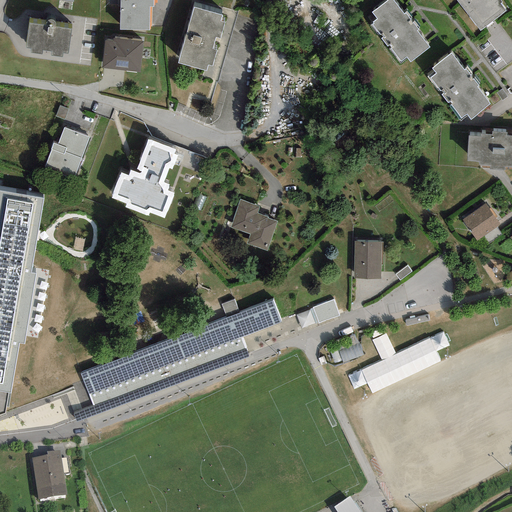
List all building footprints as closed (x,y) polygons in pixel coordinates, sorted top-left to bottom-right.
[(153,0),(120,0),(120,30),(149,30),(150,6),(153,6),(153,0)] [(430,48),(394,0),(386,0),(371,12),(377,20),(372,24),(401,63),(406,59),(410,63),(430,48)] [(457,0),(460,4),(480,30),(504,12),(498,3),(499,2),(497,0),(457,0)] [(223,14),(194,7),(179,62),(206,70),(207,65),(212,66),(216,51),(211,49),(215,38),(220,39),(224,23),(221,22),(223,14)] [(71,30),(29,24),(26,48),(30,48),(29,53),(41,55),(42,50),(51,51),(50,55),(61,56),(62,52),(67,53),(71,30)] [(142,41),(104,39),(102,69),(140,71),(142,41)] [(490,102),(451,52),(430,68),(433,72),(427,77),(459,118),(465,114),(469,119),(490,102)] [(90,136),(64,127),(57,145),(53,144),(44,168),(75,179),(90,136)] [(480,138),(468,138),(467,161),(479,162),(479,165),(490,165),(489,167),(502,168),(503,165),(511,166),(511,137),(507,137),(506,134),(491,133),(491,137),(480,136),(480,138)] [(175,150),(148,140),(136,172),(130,170),(128,175),(120,172),(110,198),(125,204),(123,208),(147,216),(149,213),(164,219),(173,193),(167,191),(169,185),(163,182),(168,168),(171,169),(176,156),(173,155),(175,150)] [(44,197),(0,189),(0,390),(7,392),(10,393),(18,342),(24,343),(36,273),(31,272),(44,197)] [(258,207),(240,200),(231,227),(249,233),(245,244),(266,252),(277,220),(256,213),(258,207)] [(499,225),(485,204),(462,220),(476,241),(499,225)] [(382,242),(355,241),(353,278),(380,279),(382,242)] [(411,272),(406,266),(395,275),(399,280),(411,272)] [(225,314),(238,309),(234,298),(221,303),(225,314)] [(73,413),(76,422),(249,357),(242,337),(281,323),(273,300),(80,373),(92,406),(73,413)] [(334,300),(313,306),(318,322),(339,316),(334,300)] [(427,312),(405,317),(406,322),(428,317),(427,312)] [(366,338),(374,360),(346,371),(352,385),(365,379),(369,388),(440,361),(434,347),(448,342),(443,330),(388,351),(381,332),(366,338)] [(357,336),(337,344),(344,362),(364,354),(357,336)] [(47,456),(31,459),(38,501),(67,496),(60,451),(47,454),(47,456)] [(359,511),(350,498),(333,509),(334,511),(359,511)]
